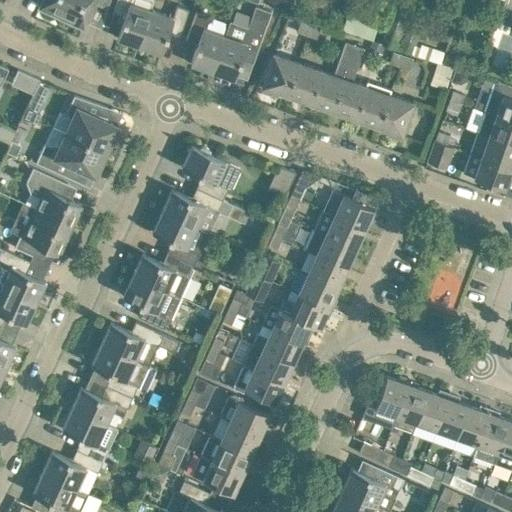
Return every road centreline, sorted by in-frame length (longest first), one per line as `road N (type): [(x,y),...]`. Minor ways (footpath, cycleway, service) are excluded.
road 1 (residential): [(0,483),(52,341),(99,278),(177,96)]
road 2 (residential): [(412,180),(177,96)]
road 3 (residential): [(360,346),(339,359),(268,511)]
road 4 (residential): [(177,96),(0,25)]
road 5 (residential): [(360,346),(353,316),(412,180)]
road 6 (residential): [(478,371),(377,341),(360,346)]
